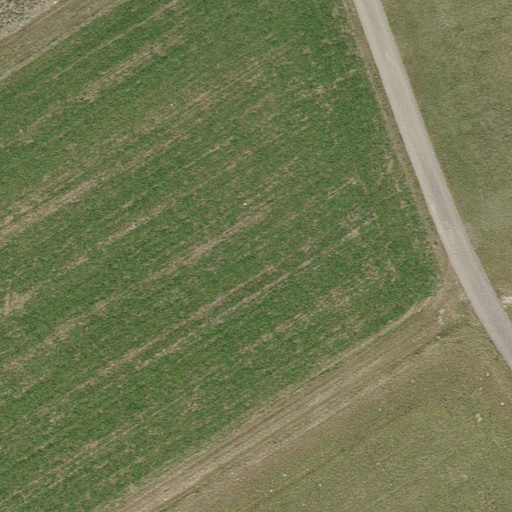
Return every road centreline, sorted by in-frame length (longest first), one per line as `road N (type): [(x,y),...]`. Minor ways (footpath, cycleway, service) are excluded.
road 1 (track): [(476,297),(137,511)]
road 2 (track): [(511,348),(476,297),(370,0)]
